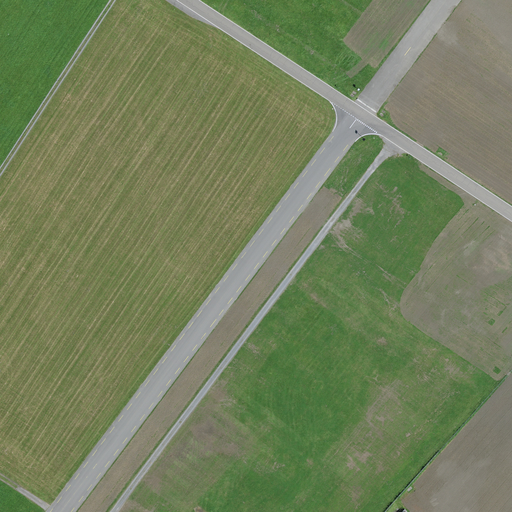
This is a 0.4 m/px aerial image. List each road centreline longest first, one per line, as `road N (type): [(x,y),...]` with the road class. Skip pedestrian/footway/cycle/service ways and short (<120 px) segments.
road 1 (unclassified): [(357,113),(59,511)]
road 2 (track): [(396,138),(114,511)]
road 3 (unclassified): [(357,113),(183,0)]
road 4 (track): [(112,0),(0,172)]
road 5 (unclassified): [(511,214),(357,113)]
road 6 (unknown): [(357,113),(445,0)]
